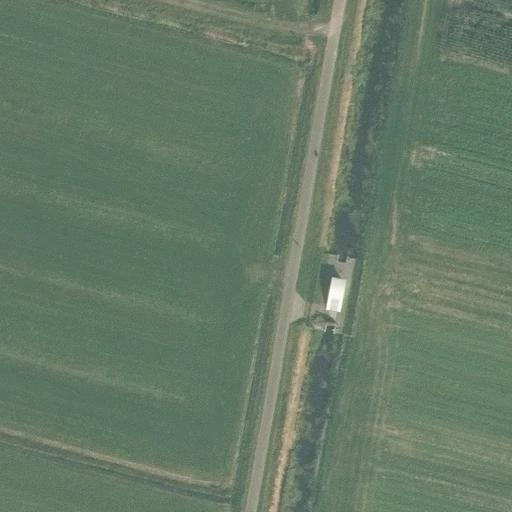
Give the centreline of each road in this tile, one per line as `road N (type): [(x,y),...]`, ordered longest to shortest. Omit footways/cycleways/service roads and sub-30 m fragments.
road 1 (unclassified): [(339,0),(250,511)]
road 2 (track): [(180,0),(332,38)]
